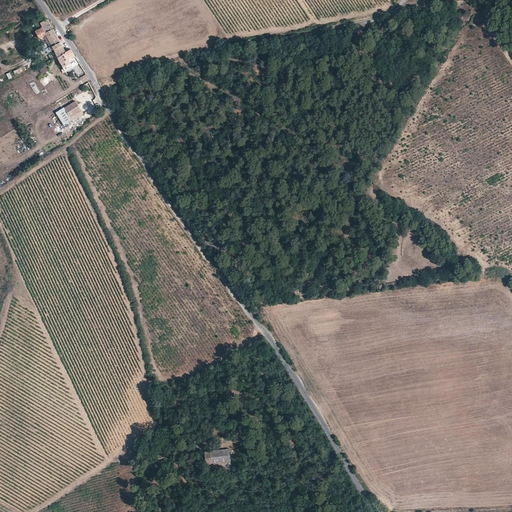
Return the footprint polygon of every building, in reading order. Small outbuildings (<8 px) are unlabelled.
[(38,39),(43,49),(51,46),(53,49),(62,44),(47,19),(40,22),(42,27),(35,31),(39,38),(38,39)] [(53,49),(50,51),(54,58),(57,57),(66,52),(62,44),(53,49)] [(57,57),(64,70),(68,68),(68,69),(72,67),(69,62),(77,59),(74,54),(71,50),(66,52),(57,57)] [(45,64),(34,69),(38,77),(49,72),(45,64)] [(50,72),(40,80),(44,86),(55,78),(50,72)] [(30,76),(21,81),(24,85),(33,80),(30,76)] [(32,96),(40,92),(34,81),(26,86),(32,96)] [(64,108),(70,117),(81,111),(75,101),(64,108)] [(229,448),(210,450),(211,463),(230,461),(229,448)]
